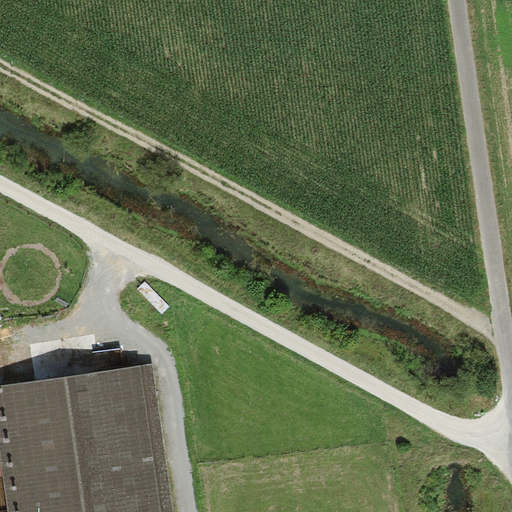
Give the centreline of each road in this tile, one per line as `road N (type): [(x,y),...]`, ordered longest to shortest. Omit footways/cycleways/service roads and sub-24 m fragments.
road 1 (track): [(505,338),(0,69)]
road 2 (track): [(457,0),(511,403)]
